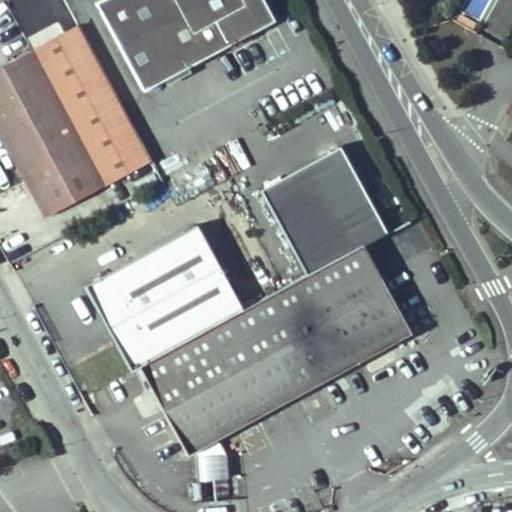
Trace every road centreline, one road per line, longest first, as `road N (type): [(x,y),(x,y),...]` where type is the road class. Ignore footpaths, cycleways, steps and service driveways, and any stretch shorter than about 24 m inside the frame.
road 1 (unclassified): [(122,511),(0,304)]
road 2 (primary): [(414,123),(511,330)]
road 3 (primary): [(342,0),(414,123)]
